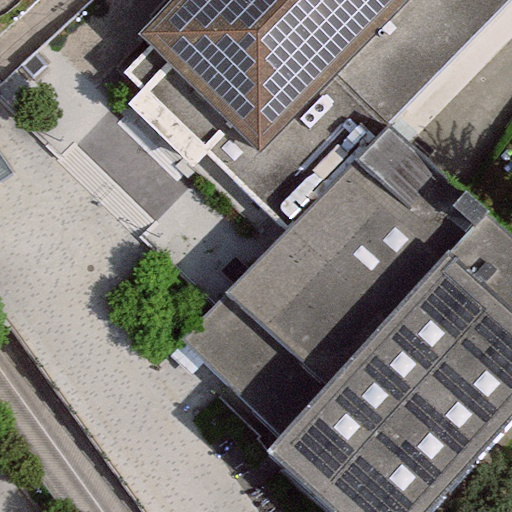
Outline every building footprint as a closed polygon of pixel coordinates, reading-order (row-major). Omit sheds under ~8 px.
[(133,0),(117,17),(181,80),(246,144),(353,35),(401,82),(481,0),(133,0)] [(64,134),(14,74),(0,85),(0,122),(32,161),(64,134)] [(254,219),(163,316),(234,383),(274,341),(294,359),(455,187),(364,102),(254,219)] [(511,145),(477,183),(511,215),(511,145)] [(258,443),(335,511),(397,511),(511,385),(511,229),(479,199),(258,443)]
